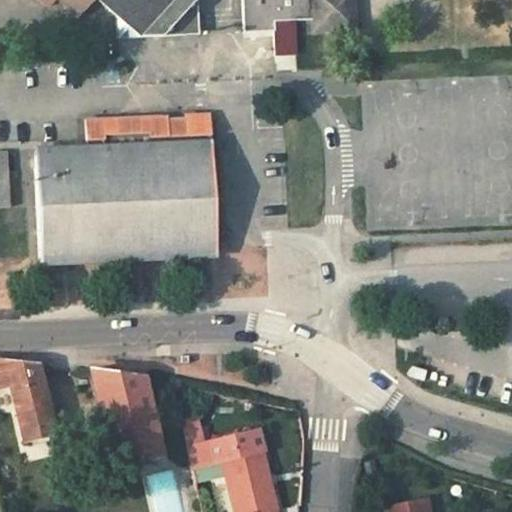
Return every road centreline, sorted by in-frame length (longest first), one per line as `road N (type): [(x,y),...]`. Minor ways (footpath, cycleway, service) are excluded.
road 1 (tertiary): [(0,332),(246,325),(290,336),(333,361)]
road 2 (tertiary): [(333,361),(431,427),(511,450)]
road 3 (residential): [(333,361),(318,511)]
